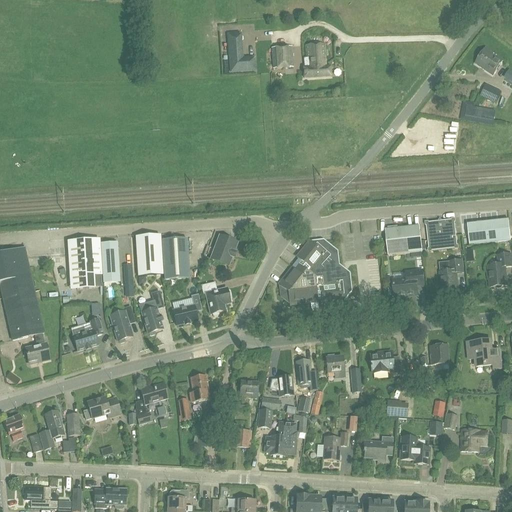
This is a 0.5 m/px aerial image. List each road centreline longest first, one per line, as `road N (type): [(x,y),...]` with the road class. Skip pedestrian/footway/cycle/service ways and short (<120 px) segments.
road 1 (unclassified): [(304,217),(395,125),(473,25),(510,0)]
road 2 (tertiary): [(233,335),(259,343),(511,316)]
road 3 (tertiary): [(0,406),(233,335)]
road 4 (unclassified): [(49,234),(254,220),(286,237)]
road 5 (unclassified): [(304,217),(324,223),(511,203)]
road 6 (residential): [(445,491),(267,481)]
road 7 (residential): [(143,474),(0,465)]
